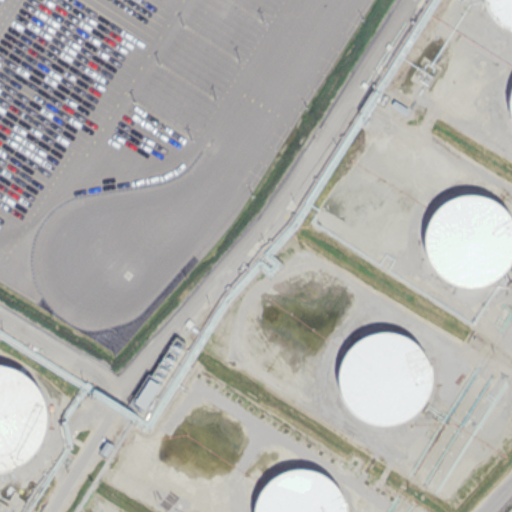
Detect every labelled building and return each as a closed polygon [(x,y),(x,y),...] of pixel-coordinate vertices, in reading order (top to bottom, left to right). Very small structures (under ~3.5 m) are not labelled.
[(511,0),(485,0),(490,14),(501,25),(511,30),(511,0)] [(505,275),(511,263),(511,219),(504,209),(489,199),(472,196),(454,199),(439,210),(429,225),(426,242),(429,260),(439,275),(455,285),(472,288),(490,285),(505,275)] [(416,413),(426,397),(429,380),(426,362),(416,347),(400,337),(383,334),(365,337),(350,348),(340,363),(337,380),(340,398),(351,413),(366,423),(383,426),(401,423),(416,413)] [(24,461),(37,445),(43,425),(41,405),(31,387),(15,374),(0,369),(0,471),(6,471),(24,461)] [(344,511),(342,500),(332,485),(316,475),(299,472),(281,475),(266,486),(256,501),(254,511),(344,511)]
